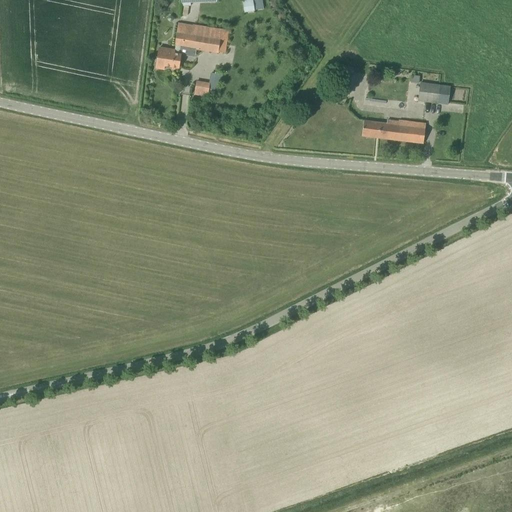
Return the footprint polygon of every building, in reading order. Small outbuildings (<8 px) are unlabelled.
[(254,10),(252,0),(243,0),(245,11),(254,10)] [(159,48),(158,58),(156,68),(164,70),(165,66),(179,68),(181,55),(179,54),(181,47),(219,53),(219,52),(225,53),(229,31),(178,23),(175,46),(176,46),(175,50),(159,48)] [(351,85),(352,77),(341,75),(340,83),(351,85)] [(196,81),(194,95),(208,97),(210,83),(196,81)] [(439,89),(440,85),(420,83),(418,101),(447,104),(449,90),(439,89)] [(386,124),(364,121),(362,136),(423,143),(426,124),(387,119),(386,124)]
